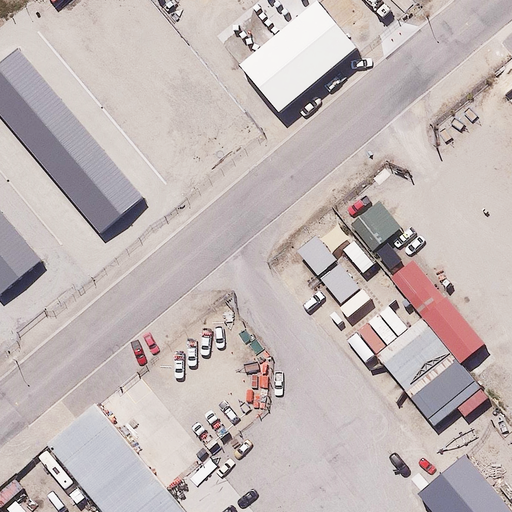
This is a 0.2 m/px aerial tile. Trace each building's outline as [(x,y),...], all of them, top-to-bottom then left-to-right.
[(324,4),(248,67),(288,115),(364,51),(324,4)] [(18,50),(0,64),(0,114),(100,233),(143,197),(18,50)] [(0,205),(0,287),(7,296),(48,261),(0,205)] [(499,241),(479,221),(451,249),(470,268),(499,241)] [(350,272),(312,227),(290,246),(328,291),(350,272)] [(486,343),(414,258),(392,277),(425,315),(464,361),(486,343)] [(416,399),(464,361),(425,315),(376,355),(416,399)] [(47,458),(93,511),(183,511),(100,414),(47,458)] [(421,492),(438,511),(511,511),(511,506),(468,454),(421,492)]
